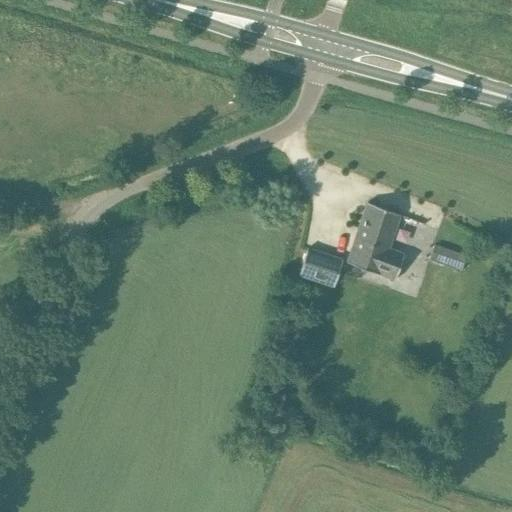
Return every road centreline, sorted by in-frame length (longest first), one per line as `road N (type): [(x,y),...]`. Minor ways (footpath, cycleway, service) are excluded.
road 1 (unclassified): [(0,404),(79,225),(101,205),(300,118),(319,60)]
road 2 (secondary): [(319,60),(471,89)]
road 3 (secondary): [(327,38),(176,6)]
road 4 (secondary): [(176,6),(319,60)]
road 5 (secondary): [(471,89),(327,38)]
